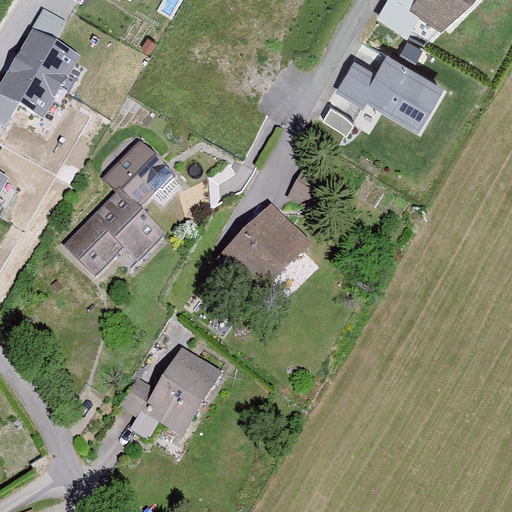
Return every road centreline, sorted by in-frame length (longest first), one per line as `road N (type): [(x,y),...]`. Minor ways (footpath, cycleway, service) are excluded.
road 1 (residential): [(368,0),(296,126)]
road 2 (residential): [(69,468),(0,355)]
